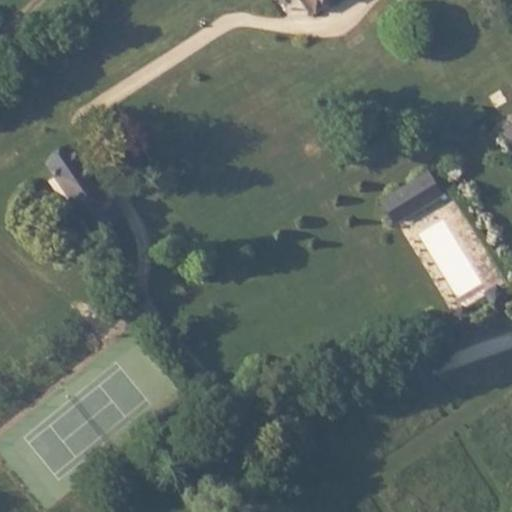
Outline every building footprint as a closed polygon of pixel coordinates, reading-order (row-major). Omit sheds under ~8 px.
[(511,130),(493,142),(507,163),(511,160),(511,130)] [(29,176),(51,162),(37,141),(17,157),(29,176)] [(70,192),(51,162),(29,176),(49,207),(70,192)] [(425,187),(438,207),(451,198),(439,178),(425,187)] [(425,187),(408,199),(421,218),(438,207),(425,187)] [(81,209),(70,192),(49,207),(60,224),(81,209)] [(408,199),(394,207),(406,227),(421,218),(408,199)] [(511,297),(509,293),(501,298),(507,308),(511,305),(511,297)] [(475,314),(466,319),(473,329),(481,324),(475,314)]
